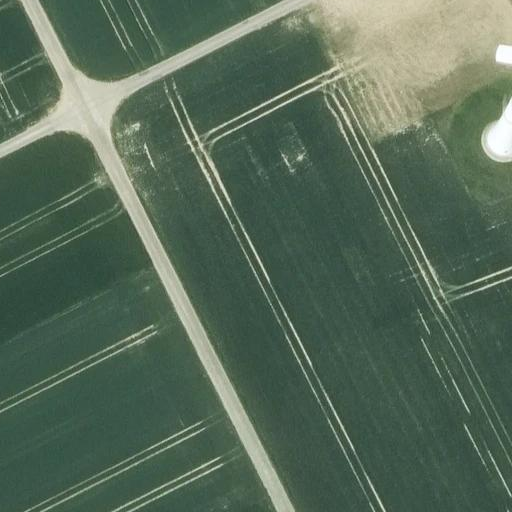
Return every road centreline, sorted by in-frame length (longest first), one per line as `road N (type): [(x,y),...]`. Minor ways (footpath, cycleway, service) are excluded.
road 1 (track): [(42,0),(295,511)]
road 2 (track): [(343,0),(0,175)]
